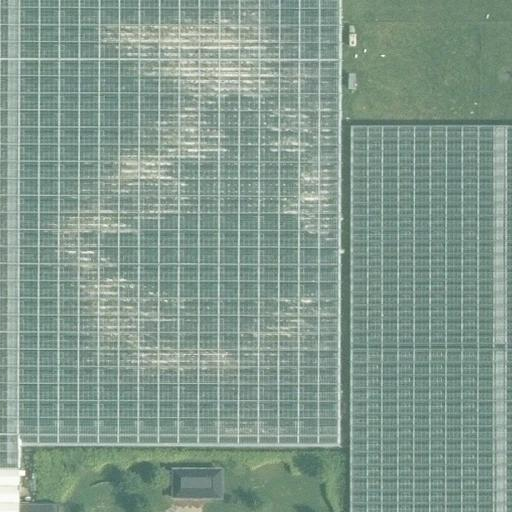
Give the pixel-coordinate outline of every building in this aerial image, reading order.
[(0,0),(0,469),(20,469),(20,446),(339,447),(340,0),(0,0)] [(511,511),(511,127),(351,128),(350,511),(511,511)] [(20,469),(0,469),(0,511),(20,511),(20,504),(20,469)] [(204,471),(173,471),(173,500),(204,500),(204,471)] [(59,511),(60,503),(20,504),(20,511),(59,511)]
